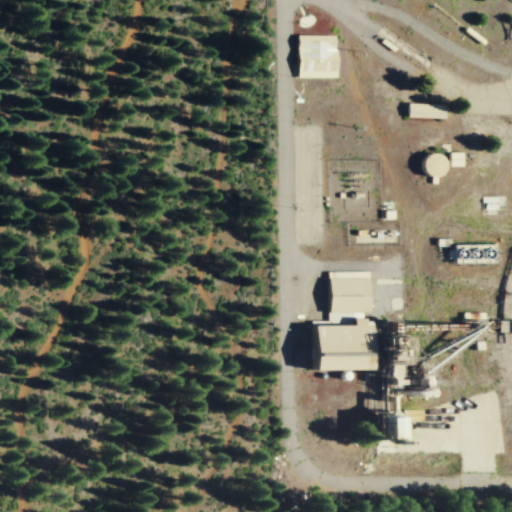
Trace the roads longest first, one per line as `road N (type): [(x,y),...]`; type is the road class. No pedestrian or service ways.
road 1 (residential): [(371,489),(309,426),(291,377),(286,0)]
road 2 (track): [(206,511),(280,491),(511,490)]
